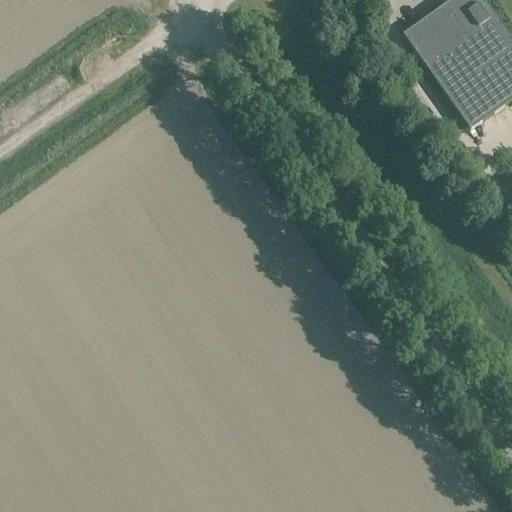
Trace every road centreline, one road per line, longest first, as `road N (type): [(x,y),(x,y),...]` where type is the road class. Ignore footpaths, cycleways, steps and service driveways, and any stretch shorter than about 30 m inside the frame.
road 1 (unclassified): [(511,459),(191,18)]
road 2 (unclassified): [(0,148),(191,18)]
